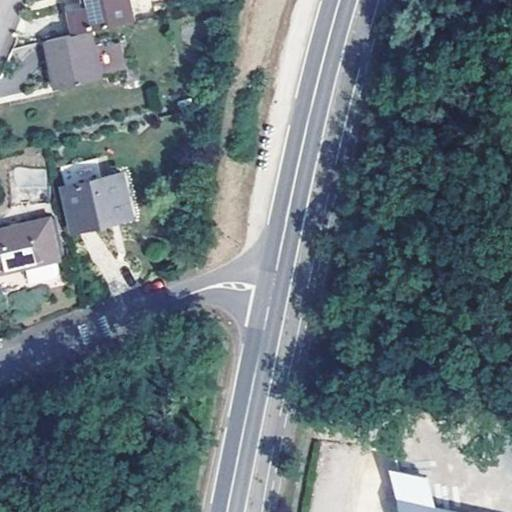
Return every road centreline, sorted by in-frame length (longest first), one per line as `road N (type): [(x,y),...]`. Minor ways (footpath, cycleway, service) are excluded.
road 1 (secondary): [(339,0),(271,290)]
road 2 (residential): [(0,364),(185,294),(243,285),(271,290)]
road 3 (secondary): [(271,290),(226,511)]
